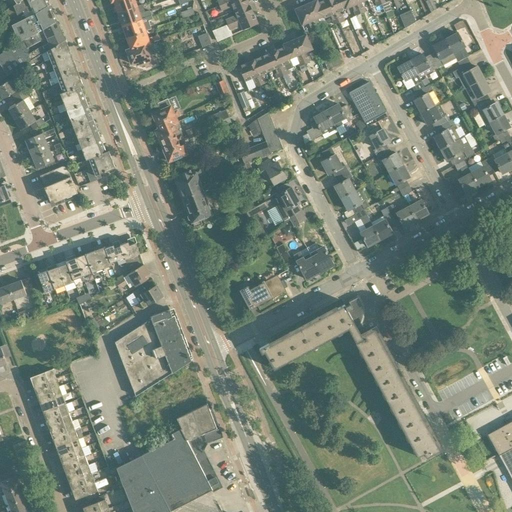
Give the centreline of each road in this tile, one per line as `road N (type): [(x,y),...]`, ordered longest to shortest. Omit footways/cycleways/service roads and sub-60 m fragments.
road 1 (residential): [(482,511),(382,323),(383,301),(423,278)]
road 2 (residential): [(351,273),(287,149),(302,102),(364,61)]
road 3 (secondary): [(153,203),(68,0)]
road 4 (residential): [(330,511),(239,337)]
road 5 (residential): [(451,219),(364,61)]
road 6 (secondary): [(273,511),(211,350)]
road 7 (secondary): [(211,350),(153,203)]
road 8 (residential): [(59,511),(17,390),(0,386)]
road 9 (residential): [(239,337),(351,273)]
road 10 (residential): [(511,325),(471,259),(423,278)]
